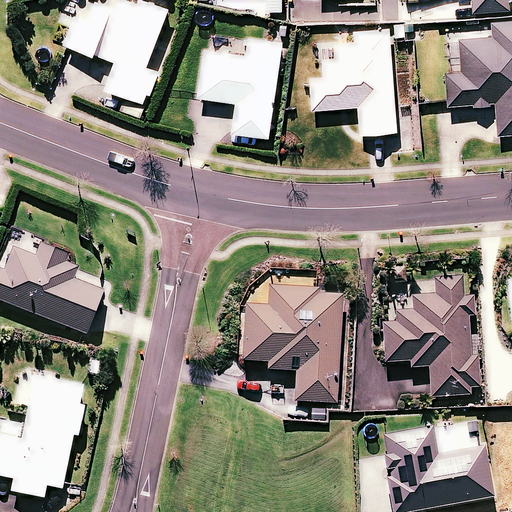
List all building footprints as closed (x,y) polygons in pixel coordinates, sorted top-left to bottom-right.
[(169,11),(139,0),(122,0),(119,10),(99,3),(92,22),(77,17),(67,45),(119,64),(109,90),(128,97),(122,110),(143,118),(160,73),(148,68),(169,11)] [(69,254),(41,243),(36,258),(14,249),(5,272),(0,269),(0,300),(87,335),(105,292),(74,280),(78,268),(66,263),(69,254)] [(390,267),(390,285),(407,284),(407,267),(390,267)] [(432,397),(472,395),(471,389),(480,388),(479,357),(472,358),(469,316),(475,316),(474,298),(464,299),(463,277),(412,280),(413,311),(396,312),(396,324),(384,324),(386,363),(411,361),(411,368),(430,367),(432,397)] [(319,294),(319,288),(270,285),(269,307),(246,306),(242,361),(269,362),(269,370),(298,372),(296,401),(337,404),(344,295),(319,294)] [(84,387),(36,378),(24,441),(0,436),(0,475),(15,479),(13,492),(45,498),(47,486),(63,489),(74,435),(79,436),(85,407),(80,406),(84,387)]
